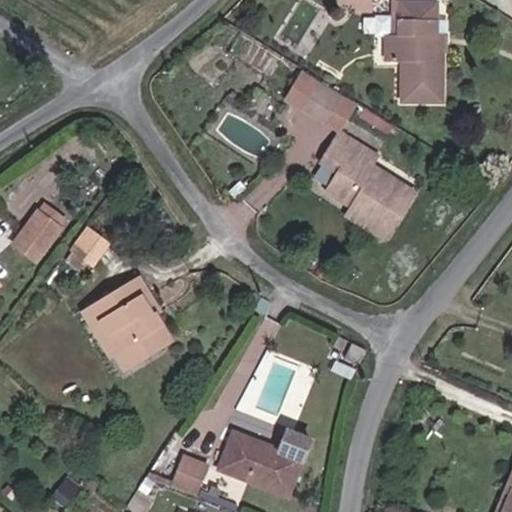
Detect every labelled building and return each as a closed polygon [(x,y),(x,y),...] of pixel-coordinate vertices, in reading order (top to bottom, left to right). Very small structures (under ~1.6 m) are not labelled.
[(442,6),(388,11),(390,25),(392,43),(377,45),(380,72),(396,70),(399,102),(451,97),(446,48),(449,47),(447,31),(444,31),(442,6)] [(377,45),(392,43),(390,25),(374,26),(377,45)] [(307,106),(330,121),(338,105),(317,91),(307,106)] [(348,132),(357,117),(338,105),(330,121),(348,132)] [(386,238),(416,192),(374,164),(380,151),(348,132),(341,144),(353,151),(345,163),(333,183),(357,198),(365,203),(356,218),(386,238)] [(333,155),(345,163),(353,151),(341,144),(333,155)] [(356,218),(365,203),(357,198),(348,213),(356,218)] [(22,242),(42,258),(68,225),(46,210),(22,242)] [(90,271),(110,244),(89,228),(68,254),(90,271)] [(154,308),(156,306),(135,270),(125,276),(147,311),(154,308)] [(120,365),(170,337),(154,308),(147,311),(125,276),(90,298),(109,334),(104,337),(120,365)] [(104,337),(109,334),(90,298),(79,304),(98,339),(104,337)] [(343,352),(354,357),(359,347),(348,341),(343,352)] [(264,444),(268,433),(232,420),(228,431),(264,444)] [(228,431),(219,457),(292,484),(312,427),(294,421),(288,440),(268,433),(264,444),(228,431)] [(511,511),(511,438),(497,474),(503,476),(490,511),(511,511)] [(170,477),(197,489),(209,461),(182,449),(170,477)] [(490,511),(503,476),(497,474),(483,511),(490,511)]
